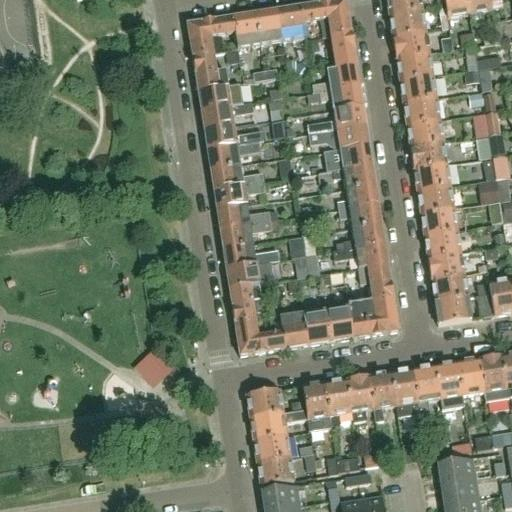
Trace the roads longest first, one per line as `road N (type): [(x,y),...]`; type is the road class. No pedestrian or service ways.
road 1 (residential): [(219,383),(161,7)]
road 2 (residential): [(416,351),(365,0)]
road 3 (residential): [(219,383),(416,351)]
road 4 (residential): [(235,487),(70,511)]
